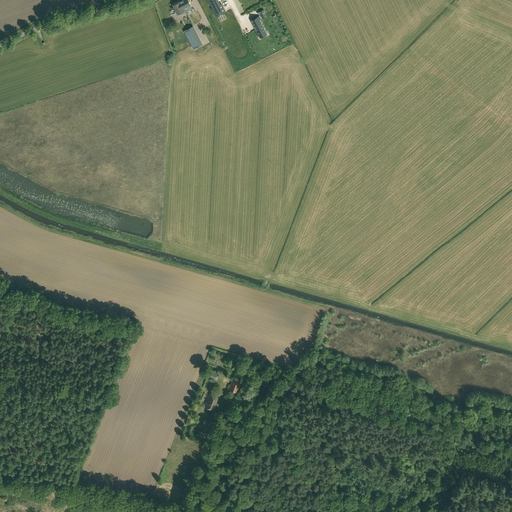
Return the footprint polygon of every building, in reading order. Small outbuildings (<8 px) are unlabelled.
[(173,6),(177,15),(181,13),(182,16),(186,14),(183,9),(190,6),(189,3),(191,2),(189,0),(181,0),(182,2),(180,3),(180,2),(173,6)] [(206,0),(215,16),(226,11),(222,3),(220,4),(218,0),(206,0)] [(260,16),(251,21),(258,36),(266,32),(260,20),(261,19),(260,16)] [(218,37),(234,30),(229,20),(214,26),(218,37)] [(193,26),(183,31),(191,45),(200,40),(193,26)] [(245,31),(244,26),(234,29),(237,37),(244,35),(243,32),(245,31)] [(220,372),(210,369),(207,377),(216,381),(220,372)] [(229,390),(228,392),(228,393),(235,395),(236,392),(237,393),(241,381),(233,378),(228,389),(229,390)] [(210,394),(206,407),(214,410),(217,403),(216,402),(218,397),(210,394)]
